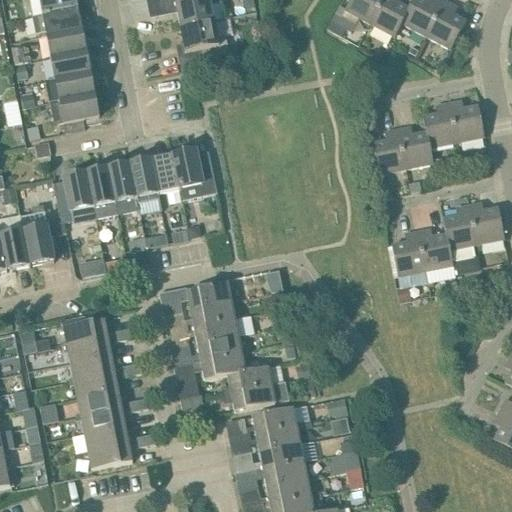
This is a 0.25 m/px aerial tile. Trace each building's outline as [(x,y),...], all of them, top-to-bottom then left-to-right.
[(33,20),(77,12),(74,0),(38,0),(42,18),(33,20)] [(214,0),(176,7),(181,32),(215,26),(211,7),(222,5),(220,0),(214,0)] [(385,0),(353,0),(346,14),(370,28),(385,0)] [(385,0),(370,28),(395,42),(403,27),(411,14),(398,6),(401,0),(385,0)] [(447,5),(438,0),(435,0),(432,7),(420,0),(418,0),(411,14),(403,27),(426,41),(447,5)] [(426,41),(450,54),(466,26),(453,18),(457,11),(447,5),(426,41)] [(81,33),(77,12),(33,20),(36,37),(41,36),(42,40),(46,40),(81,33)] [(332,25),(328,33),(342,40),(346,32),(337,27),(332,25)] [(218,41),(215,26),(181,32),(186,57),(201,54),(203,65),(230,60),(226,39),(218,41)] [(46,40),(50,62),(85,55),(81,33),(46,40)] [(25,67),(23,52),(11,53),(14,69),(15,69),(25,67)] [(50,62),(54,83),(89,76),(85,55),(50,62)] [(28,81),(25,67),(15,69),(18,83),(28,81)] [(54,83),(45,85),(50,106),(58,105),(93,98),(89,76),(54,83)] [(4,106),(17,104),(14,91),(8,93),(5,97),(3,101),(4,106)] [(24,111),(36,109),(33,94),(21,97),(24,111)] [(98,120),(93,98),(58,105),(63,127),(98,120)] [(456,149),(484,144),(478,111),(464,114),(462,105),(449,108),(456,149)] [(449,108),(435,111),(437,120),(422,123),(425,138),(424,138),(427,154),(456,149),(449,108)] [(10,130),(23,128),(20,113),(8,115),(10,130)] [(28,131),(27,131),(29,143),(30,143),(40,141),(37,129),(28,131)] [(403,176),(430,170),(427,154),(424,138),(408,141),(407,132),(395,134),(403,176)] [(395,134),(384,137),(386,146),(371,149),(377,181),(403,176),(395,134)] [(48,146),(34,148),(37,161),(51,158),(48,146)] [(194,154),(172,159),(180,195),(182,205),(217,198),(211,168),(198,170),(194,154)] [(158,199),(180,195),(172,159),(150,163),(158,199)] [(150,163),(129,168),(136,204),(137,207),(158,203),(158,199),(150,163)] [(442,163),(432,165),(435,177),(445,175),(442,163)] [(129,168),(107,172),(115,208),(117,218),(138,214),(137,207),(136,204),(129,168)] [(107,172),(86,177),(93,212),(96,223),(117,218),(115,208),(107,172)] [(64,184),(53,187),(56,198),(62,227),(73,224),(74,228),(96,224),(96,223),(93,212),(86,177),(63,181),(64,184)] [(421,184),(410,186),(412,196),(419,195),(423,194),(421,184)] [(388,190),(380,192),(381,202),(390,200),(388,190)] [(4,192),(2,193),(5,207),(16,204),(14,191),(4,192)] [(476,250),(503,245),(497,214),(482,217),(481,208),(468,211),(476,250)] [(468,211),(456,213),(458,222),(443,225),(446,241),(449,255),(476,250),(468,211)] [(46,231),(23,235),(30,270),(53,266),(46,231)] [(189,244),(187,232),(172,235),(173,247),(189,244)] [(0,239),(0,244),(6,275),(30,270),(23,235),(0,239)] [(424,277),(452,272),(449,255),(446,241),(431,243),(430,235),(417,237),(424,277)] [(417,237),(404,240),(405,249),(391,251),(397,282),(424,277),(417,237)] [(158,240),(144,243),(146,252),(160,249),(158,240)] [(146,252),(144,243),(132,245),(133,255),(146,252)] [(104,262),(80,267),(83,283),(107,278),(105,266),(104,262)] [(122,263),(105,266),(107,278),(125,275),(122,263)] [(455,285),(442,287),(444,296),(457,293),(455,285)] [(187,300),(190,313),(231,305),(228,291),(232,290),(231,286),(186,295),(187,300)] [(405,289),(397,291),(399,304),(408,302),(405,289)] [(161,305),(187,300),(185,291),(159,296),(161,305)] [(282,297),(274,298),(276,310),(284,309),(282,297)] [(231,305),(190,313),(194,332),(239,323),(238,320),(234,321),(231,305)] [(287,320),(277,322),(279,332),(289,330),(287,320)] [(66,343),(62,344),(64,351),(108,342),(104,326),(104,323),(64,331),(64,334),(66,343)] [(239,323),(194,332),(197,349),(239,341),(236,326),(239,326),(239,323)] [(135,341),(133,331),(123,333),(125,343),(135,341)] [(123,333),(113,334),(115,345),(125,343),(123,333)] [(32,334),(20,337),(24,358),(37,355),(35,346),(32,334)] [(288,339),(282,341),(284,349),(290,348),(288,339)] [(239,341),(197,349),(201,367),(246,358),(245,356),(242,357),(239,341)] [(111,360),(108,342),(64,351),(64,355),(68,354),(71,368),(111,360)] [(292,351),(284,353),(286,364),(295,361),(292,351)] [(246,358),(201,367),(204,385),(268,372),(268,369),(245,374),(243,362),(246,361),(246,358)] [(73,379),(69,379),(71,386),(115,378),(111,360),(71,368),(73,379)] [(511,361),(509,360),(503,372),(510,376),(504,389),(511,393),(511,361)] [(184,367),(185,375),(195,373),(195,368),(194,365),(184,367)] [(132,378),(142,376),(140,367),(130,369),(132,378)] [(185,375),(184,367),(174,369),(175,376),(185,375)] [(307,368),(295,370),(297,385),(309,382),(310,382),(307,368)] [(130,369),(120,370),(122,380),(132,378),(130,369)] [(271,387),(268,372),(204,385),(205,386),(227,382),(229,389),(221,390),(223,400),(286,387),(285,387),(275,388),(274,386),(271,387)] [(115,378),(71,386),(71,390),(75,389),(78,403),(118,395),(115,378)] [(286,387),(223,400),(224,407),(232,405),(234,417),(275,409),(275,407),(289,404),(286,387)] [(80,414),(76,415),(78,422),(122,413),(118,395),(78,403),(80,414)] [(139,414),(149,411),(147,401),(137,403),(139,414)] [(191,403),(192,410),(202,408),(201,401),(191,403)] [(137,403),(127,405),(129,416),(139,414),(137,403)] [(192,410),(191,403),(181,405),(182,412),(192,410)] [(346,418),(344,405),(325,408),(328,422),(346,418)] [(511,424),(511,410),(511,411),(504,407),(498,418),(511,424)] [(122,413),(78,422),(79,425),(82,425),(85,439),(125,431),(122,413)] [(294,413),(252,421),(255,439),(298,431),(312,429),(310,423),(297,426),(294,413)] [(511,424),(498,418),(493,429),(501,433),(494,446),(511,455),(511,424)] [(33,432),(29,432),(32,450),(44,448),(40,430),(33,432)] [(125,431),(85,439),(88,454),(84,455),(84,458),(129,449),(125,431)] [(298,431),(255,439),(256,443),(257,446),(259,458),(301,450),(298,434),(298,431)] [(239,438),(240,446),(251,444),(250,440),(249,436),(239,438)] [(146,449),(156,447),(154,437),(144,439),(146,449)] [(240,446),(239,438),(229,440),(230,448),(240,446)] [(144,439),(134,441),(136,451),(146,449),(144,439)] [(339,448),(342,459),(356,457),(353,445),(339,448)] [(44,448),(32,450),(35,466),(47,464),(47,463),(44,448)] [(129,449),(84,458),(85,461),(89,460),(92,474),(132,466),(129,449)] [(301,450),(259,458),(262,475),(308,466),(307,464),(304,464),(301,450)] [(342,459),(346,477),(360,474),(358,468),(356,459),(356,457),(342,459)] [(308,466),(262,475),(265,493),(308,485),(305,469),(308,469),(308,466)] [(246,473),(248,481),(259,479),(258,476),(257,471),(246,473)] [(0,473),(0,492),(13,489),(12,485),(9,486),(6,473),(0,473)] [(248,481),(246,473),(236,475),(237,483),(248,481)] [(360,474),(346,477),(349,493),(363,491),(360,474)] [(308,485),(265,493),(269,510),(315,501),(314,498),(310,499),(308,485)] [(311,502),(269,510),(269,511),(312,511),(311,504),(311,502)]
